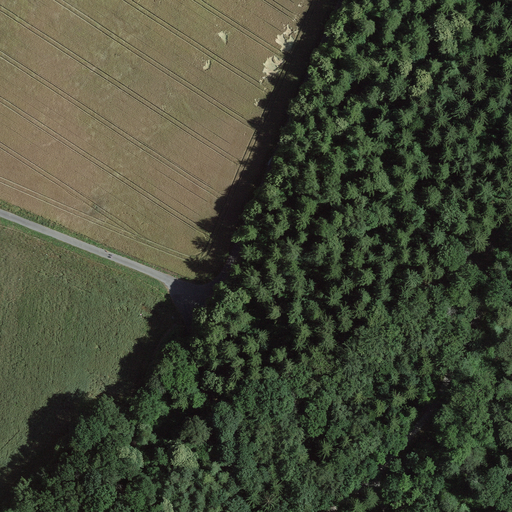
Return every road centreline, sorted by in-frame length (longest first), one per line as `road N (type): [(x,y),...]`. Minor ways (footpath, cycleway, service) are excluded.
road 1 (track): [(189,286),(204,375),(243,394),(313,370),(486,254)]
road 2 (unclassified): [(342,0),(231,260),(204,289),(189,286)]
road 3 (track): [(486,254),(477,316),(432,406),(376,473)]
road 4 (unclassified): [(0,212),(189,286)]
